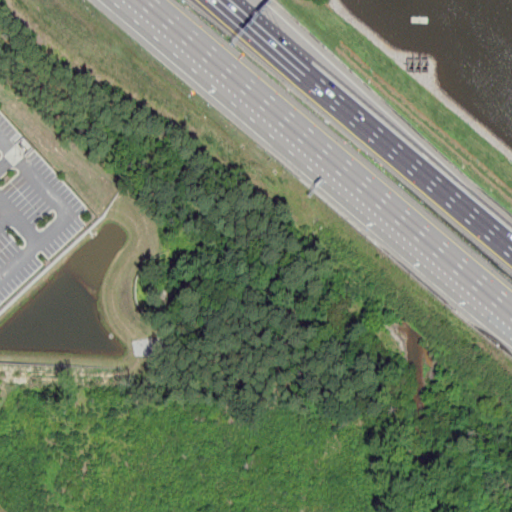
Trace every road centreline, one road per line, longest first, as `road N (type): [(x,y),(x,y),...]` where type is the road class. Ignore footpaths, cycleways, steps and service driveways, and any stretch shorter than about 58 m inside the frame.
road 1 (motorway): [(154,0),(511,299)]
road 2 (motorway): [(511,244),(222,0)]
